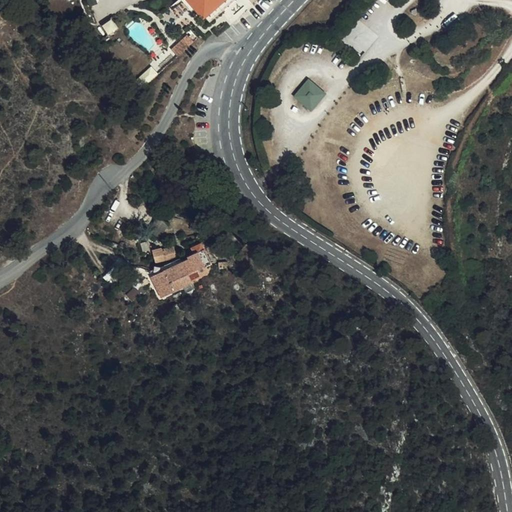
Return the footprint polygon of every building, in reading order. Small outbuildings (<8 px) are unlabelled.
[(189,0),(210,24),(223,13),(218,7),(225,0),(189,0)] [(109,32),(117,27),(112,19),(104,23),(109,32)] [(307,76),(293,95),(312,109),(326,90),(307,76)] [(189,258),(154,280),(161,293),(165,291),(169,297),(195,281),(194,280),(210,269),(206,265),(211,261),(199,243),(191,248),(194,252),(188,257),(189,258)] [(153,254),(155,265),(167,263),(174,261),(177,259),(173,249),(164,252),(161,251),(154,253),(153,254)] [(119,252),(110,250),(107,264),(115,266),(119,252)] [(230,262),(228,258),(219,260),(221,268),(227,266),(230,262)]
